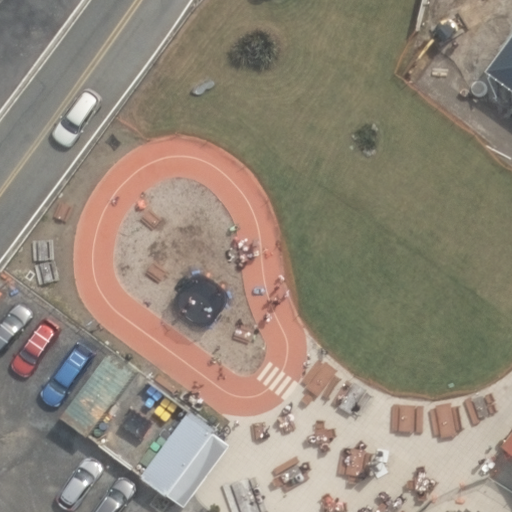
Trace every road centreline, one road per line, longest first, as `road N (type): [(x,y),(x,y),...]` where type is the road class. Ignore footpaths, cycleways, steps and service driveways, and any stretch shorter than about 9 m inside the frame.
road 1 (unclassified): [(0,191),(137,0)]
road 2 (unknown): [(338,0),(511,88)]
